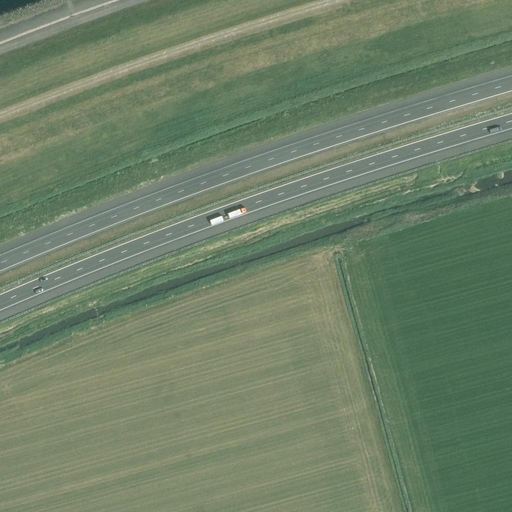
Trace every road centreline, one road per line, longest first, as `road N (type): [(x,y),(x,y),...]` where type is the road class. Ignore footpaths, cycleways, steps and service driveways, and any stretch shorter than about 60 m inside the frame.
road 1 (motorway): [(0,306),(164,238),(511,123)]
road 2 (motorway): [(511,81),(280,152),(0,260)]
road 3 (track): [(0,116),(342,0)]
